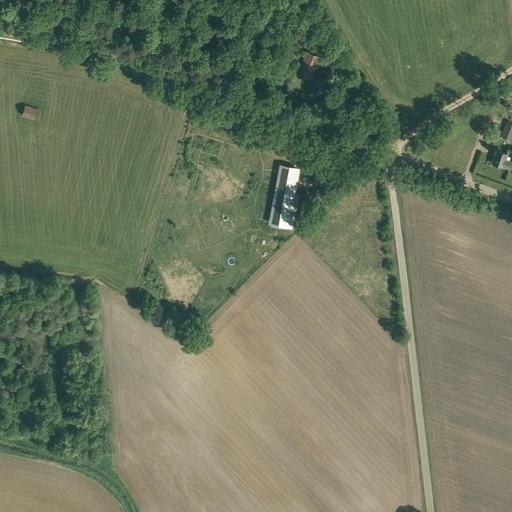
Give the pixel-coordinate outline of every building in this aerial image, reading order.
[(301,73),(310,76),(317,55),(307,51),(304,59),(306,60),(301,73)] [(22,115),(35,119),(38,109),(25,105),(22,115)] [(501,136),(511,140),(511,137),(511,122),(506,121),(501,136)] [(491,162),(509,168),(511,161),(509,160),(510,156),(507,155),(508,153),(496,149),(491,162)] [(291,221),(296,194),(292,194),(297,168),(281,165),(271,217),(291,221)] [(313,198),(324,202),(327,192),(317,188),(313,198)]
